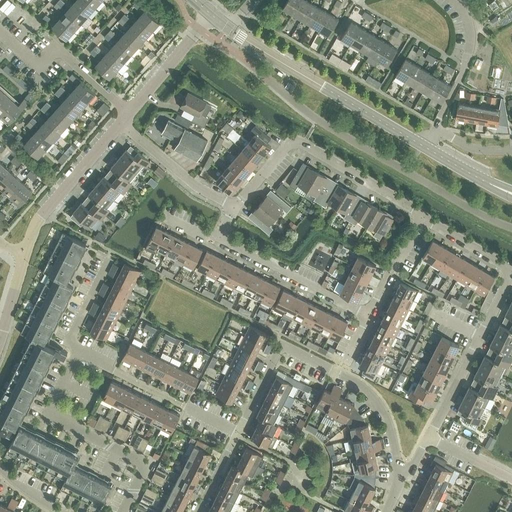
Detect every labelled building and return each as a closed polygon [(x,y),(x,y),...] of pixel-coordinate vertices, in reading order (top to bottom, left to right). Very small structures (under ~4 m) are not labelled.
[(85,0),(76,0),(74,3),(88,16),(95,8),(85,0)] [(85,0),(95,8),(102,0),(101,0),(85,0)] [(287,0),(283,8),(292,14),(300,0),(287,0)] [(300,0),(292,14),(301,19),(311,3),(306,0),(300,0)] [(81,24),(88,16),(74,3),(67,11),(81,24)] [(114,8),(118,11),(122,6),(119,3),(114,8)] [(320,8),(311,3),(301,19),(310,25),(320,8)] [(63,8),(56,16),(60,19),(74,32),(81,24),(67,11),(63,8)] [(310,25),(319,30),(329,14),(320,8),(310,25)] [(145,10),(138,18),(152,31),(159,23),(145,10)] [(329,14),(319,30),(329,36),(338,19),(329,14)] [(131,26),(145,39),(152,31),(138,18),(131,26)] [(52,27),(67,40),(74,32),(60,19),(52,27)] [(341,39),(350,44),(360,28),(351,22),(341,39)] [(138,47),(145,39),(131,26),(124,34),(138,47)] [(350,44),(359,50),(369,33),(360,28),(350,44)] [(378,39),(369,33),(359,50),(369,55),(378,39)] [(131,55),(138,47),(124,34),(117,42),(131,55)] [(369,55),(378,61),(387,44),(378,39),(369,55)] [(117,42),(110,50),(124,62),(131,55),(117,42)] [(378,61),(387,66),(397,50),(387,44),(378,61)] [(110,50),(103,58),(117,70),(124,62),(110,50)] [(329,59),(348,69),(351,63),(333,53),(329,59)] [(109,78),(117,70),(103,58),(95,66),(109,78)] [(405,59),(396,76),(405,81),(415,65),(405,59)] [(2,69),(26,90),(30,86),(6,65),(2,69)] [(405,81),(414,87),(424,70),(415,65),(405,81)] [(424,70),(414,87),(423,92),(433,76),(424,70)] [(423,92),(432,97),(442,81),(433,76),(423,92)] [(95,94),(81,81),(73,90),(88,103),(95,94)] [(432,97),(442,103),(452,87),(442,81),(432,97)] [(33,89),(24,98),(18,105),(0,88),(0,113),(10,123),(22,109),(29,102),(37,93),(33,89)] [(73,90),(66,98),(81,110),(88,103),(73,90)] [(206,116),(212,106),(206,103),(188,93),(181,107),(195,114),(191,121),(204,128),(209,118),(206,116)] [(74,118),(81,110),(66,98),(59,105),(74,118)] [(104,102),(98,109),(103,113),(109,105),(104,102)] [(455,118),(466,120),(469,105),(458,103),(455,118)] [(59,105),(52,113),(67,126),(74,118),(59,105)] [(469,105),(466,120),(476,122),(479,107),(469,105)] [(476,122),(486,124),(489,109),(479,107),(476,122)] [(486,124),(497,126),(500,111),(489,109),(486,124)] [(59,134),(67,126),(52,113),(45,121),(59,134)] [(174,149),(197,160),(207,141),(169,120),(162,133),(178,142),(174,149)] [(52,142),(59,134),(45,121),(38,129),(52,142)] [(226,123),(222,128),(229,133),(233,128),(226,123)] [(255,135),(249,142),(264,154),(270,147),(267,144),(270,139),(255,126),(250,131),(255,135)] [(38,129),(31,137),(45,150),(52,142),(38,129)] [(38,158),(45,150),(31,137),(24,145),(38,158)] [(73,144),(77,147),(82,140),(78,137),(73,144)] [(214,148),(218,150),(224,139),(219,137),(214,148)] [(257,162),(264,154),(249,142),(242,150),(257,162)] [(146,167),(150,162),(133,147),(129,152),(126,150),(119,159),(136,174),(143,165),(146,167)] [(242,150),(236,158),(251,170),(257,162),(242,150)] [(204,166),(208,169),(214,158),(210,155),(204,166)] [(244,178),(251,170),(236,158),(229,165),(244,178)] [(114,170),(110,174),(127,189),(131,184),(129,182),(136,174),(119,159),(111,168),(114,170)] [(0,163),(0,178),(8,170),(0,162),(0,163)] [(229,165),(223,173),(238,186),(244,178),(229,165)] [(165,174),(166,173),(158,166),(153,171),(161,178),(162,177),(165,174)] [(301,166),(290,185),(296,189),(294,191),(304,196),(317,173),(308,167),(307,169),(301,166)] [(8,170),(0,178),(0,187),(4,191),(16,177),(8,170)] [(238,186),(223,173),(216,181),(231,194),(238,186)] [(317,173),(304,196),(313,202),(314,200),(320,203),(331,183),(326,180),(326,178),(317,173)] [(123,194),(127,189),(110,174),(106,179),(104,176),(96,185),(114,200),(121,192),(123,194)] [(4,191),(11,198),(24,184),(16,177),(4,191)] [(281,183),(275,190),(280,194),(286,187),(281,183)] [(328,202),(337,208),(347,190),(338,185),(337,186),(331,183),(320,203),(325,207),(328,202)] [(19,205),(32,191),(24,184),(11,198),(19,205)] [(91,196),(88,201),(105,215),(109,211),(107,209),(114,200),(96,185),(88,194),(91,196)] [(264,199),(260,204),(276,217),(282,209),(286,212),(291,207),(270,190),(264,198),(264,199)] [(337,208),(346,213),(344,217),(349,221),(361,201),(356,197),(356,196),(347,190),(337,208)] [(81,226),(85,221),(91,227),(99,218),(101,220),(105,215),(88,201),(84,205),(81,203),(69,217),(81,226)] [(367,204),(361,201),(349,221),(355,224),(358,220),(367,225),(377,208),(368,202),(367,204)] [(268,234),(273,228),(269,225),(276,217),(260,204),(256,209),(254,209),(248,217),(268,234)] [(376,231),(374,235),(379,238),(391,218),(385,215),(386,213),(377,208),(367,225),(376,231)] [(319,215),(315,212),(311,218),(316,221),(319,215)] [(290,221),(287,225),(291,229),(295,225),(290,221)] [(156,227),(145,249),(155,253),(157,249),(166,231),(156,227)] [(175,236),(166,231),(157,249),(166,254),(175,236)] [(63,232),(58,242),(82,254),(87,244),(63,232)] [(100,232),(96,237),(102,242),(105,237),(100,232)] [(175,236),(166,254),(175,258),(184,240),(175,236)] [(175,258),(184,263),(193,245),(184,240),(175,258)] [(433,240),(422,257),(431,263),(442,245),(433,240)] [(77,264),(82,254),(58,242),(53,252),(77,264)] [(335,252),(339,254),(342,248),(343,245),(339,243),(337,246),(335,252)] [(193,267),(202,250),(193,245),(184,263),(193,267)] [(431,263),(440,268),(450,251),(442,245),(431,263)] [(198,268),(207,273),(216,255),(207,250),(198,268)] [(450,251),(440,268),(449,273),(459,256),(450,251)] [(53,252),(49,262),(72,273),(77,264),(53,252)] [(216,255),(207,273),(216,277),(225,260),(216,255)] [(358,256),(353,266),(371,275),(376,265),(358,256)] [(449,273),(458,278),(468,261),(459,256),(449,273)] [(311,258),(309,264),(321,269),(323,263),(311,258)] [(216,277),(225,282),(234,264),(225,260),(216,277)] [(468,261),(458,278),(467,283),(477,266),(468,261)] [(67,283),(72,273),(49,262),(43,272),(50,275),(50,274),(67,283)] [(119,273),(136,282),(141,272),(124,263),(119,273)] [(225,282),(234,287),(243,269),(234,264),(225,282)] [(371,275),(353,266),(349,275),(367,284),(371,275)] [(467,283),(475,289),(486,271),(477,266),(467,283)] [(252,273),(243,269),(234,287),(244,291),(252,273)] [(484,294),(495,277),(486,271),(475,289),(484,294)] [(119,273),(115,283),(131,291),(136,282),(119,273)] [(252,273),(244,291),(253,296),(262,278),(252,273)] [(50,275),(45,284),(69,296),(74,286),(67,283),(50,274),(50,275)] [(349,275),(344,284),(362,293),(367,284),(349,275)] [(253,296),(262,300),(271,282),(262,278),(253,296)] [(338,281),(334,291),(339,293),(357,302),(362,293),(344,284),(338,281)] [(271,305),(280,287),(271,282),(262,300),(271,305)] [(418,291),(401,282),(396,292),(413,300),(418,291)] [(110,293),(126,301),(131,291),(115,283),(110,293)] [(64,306),(69,296),(45,284),(41,294),(64,306)] [(283,290),(274,308),(284,312),(293,295),(283,290)] [(396,292),(392,301),(408,309),(413,300),(396,292)] [(110,293),(105,302),(122,311),(126,301),(110,293)] [(41,294),(36,304),(59,315),(64,306),(41,294)] [(284,312),(293,317),(302,299),(293,295),(284,312)] [(302,299),(293,317),(302,322),(311,304),(302,299)] [(387,310),(404,318),(408,309),(392,301),(387,310)] [(100,312),(117,320),(122,311),(105,302),(100,312)] [(54,325),(59,315),(36,304),(31,313),(54,325)] [(302,322),(311,326),(320,308),(311,304),(302,322)] [(320,308),(311,326),(320,331),(329,313),(320,308)] [(387,310),(383,319),(399,327),(404,318),(387,310)] [(112,330),(117,320),(100,312),(95,322),(112,330)] [(49,335),(54,325),(31,313),(26,323),(49,335)] [(320,331),(329,335),(338,317),(329,313),(320,331)] [(339,340),(348,322),(338,317),(329,335),(339,340)] [(378,328),(395,336),(399,327),(383,319),(378,328)] [(511,324),(506,321),(503,326),(500,324),(495,335),(511,343),(511,324)] [(90,332),(107,340),(112,330),(95,322),(90,332)] [(45,345),(45,344),(47,340),(49,335),(26,323),(24,328),(21,333),(31,338),(45,345)] [(250,326),(245,336),(261,344),(266,334),(250,326)] [(390,346),(395,336),(378,328),(373,337),(390,346)] [(511,355),(511,353),(511,343),(495,335),(490,345),(493,347),(490,352),(511,362),(511,359),(511,355)] [(240,345),(256,354),(261,344),(245,336),(240,345)] [(369,346),(386,355),(390,346),(373,337),(369,346)] [(441,337),(437,346),(455,355),(459,346),(441,337)] [(31,338),(27,348),(50,359),(53,353),(55,349),(45,344),(45,345),(31,338)] [(131,343),(122,360),(132,365),(141,348),(131,343)] [(252,363),(256,354),(240,345),(235,355),(252,363)] [(369,346),(364,355),(381,364),(386,355),(369,346)] [(432,355),(450,364),(455,355),(437,346),(432,355)] [(45,369),(50,359),(27,348),(22,357),(45,369)] [(55,349),(53,353),(56,354),(56,355),(65,359),(68,352),(61,349),(59,348),(58,351),(55,349)] [(132,365),(142,370),(150,353),(141,348),(132,365)] [(160,358),(152,374),(161,379),(170,363),(172,357),(163,352),(160,358)] [(484,356),(479,366),(500,377),(505,367),(508,368),(511,362),(490,352),(488,357),(484,356)] [(142,370),(152,374),(160,358),(150,353),(142,370)] [(235,355),(230,365),(247,373),(252,363),(235,355)] [(376,373),(381,364),(364,355),(360,365),(364,367),(362,373),(373,378),(376,373)] [(432,355),(428,364),(446,373),(450,364),(432,355)] [(22,357),(17,367),(41,379),(45,369),(22,357)] [(179,367),(170,363),(161,379),(171,384),(179,367)] [(423,373),(441,383),(446,373),(428,364),(423,373)] [(226,374),(242,382),(247,373),(230,365),(226,374)] [(498,388),(495,387),(500,377),(479,366),(474,376),(477,378),(475,383),(495,393),(498,388)] [(36,389),(41,379),(17,367),(12,377),(36,389)] [(171,384),(181,389),(189,372),(179,367),(171,384)] [(199,377),(198,377),(189,372),(181,389),(191,394),(199,377)] [(423,373),(418,383),(437,392),(441,383),(423,373)] [(226,374),(221,384),(237,392),(242,382),(226,374)] [(288,395),(293,385),(302,389),(308,392),(310,387),(304,384),(286,375),(284,380),(276,376),(271,387),(288,395)] [(12,377),(7,387),(31,398),(36,389),(12,377)] [(202,390),(207,381),(201,379),(197,387),(202,390)] [(111,408),(113,402),(114,402),(122,386),(112,381),(104,398),(101,402),(111,408)] [(427,399),(432,401),(437,392),(418,383),(414,392),(411,390),(408,396),(424,404),(427,399)] [(469,387),(464,397),(485,408),(490,398),(492,399),(495,393),(475,383),(472,388),(469,387)] [(216,394),(232,402),(237,392),(221,384),(216,394)] [(325,389),(316,407),(326,411),(338,388),(334,385),(330,392),(325,389)] [(114,402),(123,407),(132,391),(122,386),(114,402)] [(26,408),(31,398),(7,387),(2,396),(26,408)] [(271,387),(267,396),(283,404),(288,395),(271,387)] [(335,416),(336,416),(344,399),(339,397),(342,390),(338,388),(326,411),(325,414),(322,422),(331,426),(335,416)] [(132,391),(123,407),(133,412),(141,396),(132,391)] [(2,396),(0,401),(0,406),(21,417),(26,408),(2,396)] [(133,412),(143,417),(151,401),(141,396),(133,412)] [(262,406),(278,414),(283,404),(267,396),(262,406)] [(464,397),(458,408),(462,409),(459,415),(467,419),(465,424),(476,430),(479,424),(479,425),(482,419),(480,418),(480,417),(486,420),(490,410),(485,408),(464,397)] [(348,425),(353,420),(361,415),(354,406),(355,404),(344,399),(336,416),(346,421),(348,425)] [(160,405),(151,401),(143,417),(152,422),(160,405)] [(152,422),(162,427),(170,410),(160,405),(152,422)] [(0,406),(0,419),(4,422),(16,428),(21,417),(0,406)] [(262,418),(267,420),(273,424),(274,423),(278,414),(262,406),(257,416),(261,418),(262,418)] [(162,427),(160,431),(169,435),(171,431),(172,432),(180,415),(170,410),(165,420),(162,427)] [(361,415),(353,420),(348,425),(350,428),(353,439),(347,440),(347,441),(371,435),(368,424),(367,424),(361,415)] [(95,427),(100,430),(106,419),(100,416),(95,427)] [(92,417),(88,424),(93,427),(96,420),(92,417)] [(273,436),(278,425),(274,423),(273,424),(267,420),(262,418),(261,418),(256,428),(277,438),(273,436)] [(100,430),(105,432),(111,421),(106,419),(100,430)] [(454,421),(450,429),(457,433),(461,424),(454,421)] [(2,427),(0,430),(5,433),(4,434),(14,439),(19,429),(16,428),(4,422),(1,427),(2,427)] [(114,437),(119,439),(125,428),(120,425),(114,437)] [(8,450),(18,455),(30,431),(20,426),(19,429),(14,439),(8,450)] [(119,439),(124,442),(130,431),(125,428),(119,439)] [(272,448),(277,438),(256,428),(252,438),(272,448)] [(30,431),(18,455),(28,459),(39,436),(30,431)] [(133,446),(138,449),(144,438),(139,435),(133,446)] [(347,441),(350,451),(355,450),(380,444),(379,439),(372,441),(371,435),(347,441)] [(28,459),(37,464),(49,441),(39,436),(28,459)] [(148,454),(152,446),(148,443),(149,440),(144,438),(138,449),(148,454)] [(211,454),(210,453),(213,448),(197,440),(190,455),(206,464),(211,454)] [(49,441),(37,464),(47,469),(59,445),(49,441)] [(487,441),(485,446),(491,450),(493,444),(487,441)] [(355,450),(357,460),(375,456),(374,450),(381,449),(380,444),(355,450)] [(47,469),(57,474),(69,450),(59,445),(47,469)] [(264,468),(258,465),(263,455),(246,447),(241,457),(264,468)] [(74,466),(79,455),(69,450),(57,474),(66,479),(73,465),(74,466)] [(190,455),(185,465),(202,473),(206,464),(190,455)] [(355,472),(355,475),(376,478),(376,468),(378,467),(375,456),(357,460),(352,461),(355,472)] [(435,456),(430,465),(434,467),(431,473),(448,481),(453,472),(454,469),(445,465),(447,462),(435,456)] [(241,457),(237,466),(249,473),(253,475),(255,476),(258,472),(262,474),(264,468),(241,457)] [(228,474),(244,483),(249,473),(237,466),(233,464),(228,474)] [(61,489),(71,494),(83,470),(74,466),(73,465),(66,479),(61,489)] [(180,474),(197,483),(202,473),(185,465),(180,474)] [(157,468),(154,474),(166,479),(168,474),(157,468)] [(83,470),(71,494),(81,499),(93,475),(83,470)] [(423,480),(443,490),(448,481),(431,473),(428,479),(424,477),(423,480)] [(152,479),(163,485),(166,479),(154,474),(152,479)] [(180,474),(175,484),(192,492),(197,483),(180,474)] [(228,474),(223,484),(239,492),(244,483),(228,474)] [(81,499),(91,504),(103,480),(93,475),(81,499)] [(350,488),(354,490),(371,499),(376,488),(375,488),(376,478),(355,475),(355,478),(350,488)] [(101,509),(112,485),(103,480),(91,504),(101,509)] [(425,485),(422,491),(439,500),(443,490),(423,480),(421,483),(425,485)] [(170,494),(187,502),(192,492),(175,484),(170,494)] [(218,494),(234,502),(239,492),(223,484),(218,494)] [(147,488),(145,493),(156,499),(158,493),(147,488)] [(354,490),(350,500),(373,511),(375,508),(368,504),(371,499),(354,490)] [(414,498),(434,509),(439,500),(422,491),(419,497),(415,495),(414,498)] [(145,493),(142,498),(153,504),(156,499),(145,493)] [(170,494),(166,504),(182,511),(187,502),(170,494)] [(218,494),(214,503),(230,511),(231,511),(235,511),(239,504),(234,502),(218,494)] [(1,504),(0,506),(0,511),(8,511),(15,499),(12,498),(7,507),(1,504)] [(416,503),(413,509),(418,511),(432,511),(434,509),(414,498),(412,502),(416,503)] [(16,511),(14,511),(15,507),(19,501),(15,499),(8,511),(16,511)] [(372,511),(373,511),(350,500),(345,510),(348,511),(372,511)] [(209,511),(229,511),(230,511),(214,503),(209,511)]
